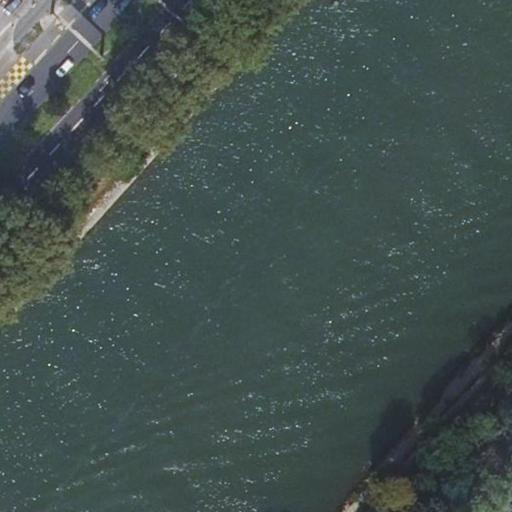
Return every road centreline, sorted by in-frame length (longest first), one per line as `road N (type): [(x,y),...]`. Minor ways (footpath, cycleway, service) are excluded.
road 1 (primary): [(0,206),(184,0)]
road 2 (primary): [(110,0),(12,113)]
